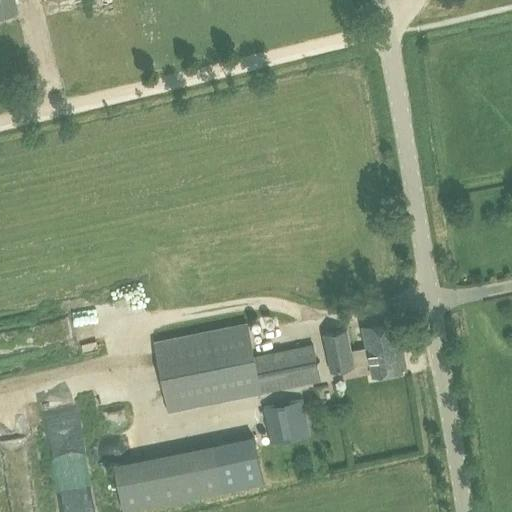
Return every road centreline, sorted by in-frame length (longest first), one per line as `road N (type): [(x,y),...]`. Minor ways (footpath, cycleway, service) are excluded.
road 1 (unclassified): [(463,511),(379,0)]
road 2 (track): [(0,117),(385,27)]
